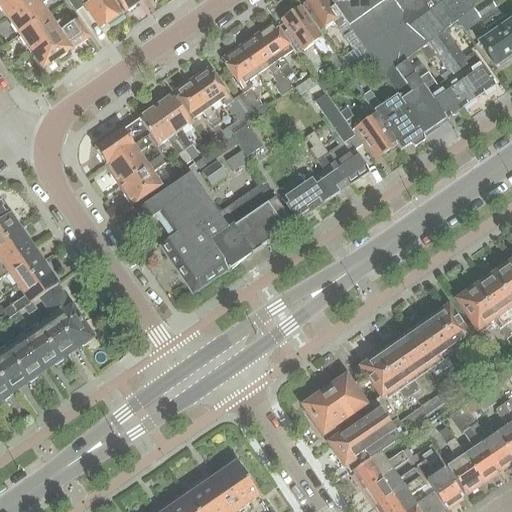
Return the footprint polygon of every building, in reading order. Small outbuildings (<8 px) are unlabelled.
[(0,0),(0,10),(3,14),(4,13),(7,18),(33,0),(0,0)] [(33,0),(7,18),(10,22),(9,24),(18,37),(49,15),(42,6),(50,0),(33,0)] [(66,0),(75,13),(84,7),(100,29),(107,24),(108,26),(122,17),(110,0),(66,0)] [(141,0),(114,0),(124,13),(126,11),(128,12),(135,7),(135,5),(141,0)] [(307,0),(302,4),(303,5),(303,6),(321,32),(332,24),(343,39),(352,34),(348,28),(327,1),(326,0),(307,0)] [(388,0),(326,0),(327,1),(348,28),(388,0)] [(428,45),(389,13),(397,0),(388,0),(348,28),(352,34),(359,45),(366,54),(397,97),(425,134),(445,120),(446,121),(447,121),(446,120),(418,80),(415,76),(415,75),(413,76),(404,63),(428,45)] [(397,0),(389,13),(428,45),(437,37),(436,36),(445,30),(457,21),(471,11),(472,9),(484,0),(397,0)] [(489,0),(486,0),(481,4),(489,16),(497,10),(489,0)] [(481,4),(472,9),(481,22),(489,16),(481,4)] [(333,72),(341,66),(305,16),(298,6),(296,7),(297,9),(293,12),(292,10),(287,14),(283,17),(279,20),(286,30),(302,53),(313,45),(333,72)] [(511,21),(507,25),(497,10),(489,16),(511,50),(511,21)] [(49,15),(18,37),(26,49),(27,48),(30,52),(71,24),(66,17),(55,25),(49,15)] [(511,57),(511,50),(489,16),(481,22),(490,36),(479,43),(494,67),(496,66),(498,67),(508,60),(507,59),(511,56),(511,57)] [(87,38),(88,38),(76,21),(71,24),(30,52),(31,53),(42,69),(55,60),(56,62),(71,52),(63,41),(73,35),(79,44),(80,43),(80,44),(87,39),(87,38)] [(282,60),(292,53),(272,25),(259,34),(260,35),(256,38),(285,80),(292,75),(282,60)] [(458,48),(445,30),(436,36),(437,37),(449,54),(479,97),(484,94),(487,94),(493,89),(494,87),(496,85),(474,53),(466,59),(458,48)] [(437,37),(428,45),(450,76),(443,81),(461,109),(465,107),(467,107),(473,103),(474,100),(479,97),(449,54),(437,37)] [(239,48),(258,76),(267,70),(277,85),(285,80),(256,38),(252,41),(251,39),(239,48)] [(359,45),(340,59),(346,67),(366,54),(359,45)] [(258,76),(239,48),(220,61),(224,67),(225,66),(232,76),(231,77),(232,79),(233,78),(237,84),(236,85),(243,95),(251,89),(248,83),(258,76)] [(418,62),(411,67),(416,74),(423,69),(418,62)] [(232,102),(225,92),(224,93),(220,87),(221,86),(220,84),(219,85),(212,75),(213,74),(209,68),(191,81),(211,109),(219,104),(223,110),(226,108),(225,107),(232,102)] [(424,70),(415,76),(418,80),(427,74),(424,70)] [(461,109),(443,81),(436,86),(427,74),(418,80),(446,120),(452,115),(455,115),(460,112),(461,109)] [(292,75),(285,80),(289,86),(297,81),(292,75)] [(312,77),(295,90),(300,96),(316,85),(317,84),(312,77)] [(317,84),(316,85),(322,93),(331,86),(325,78),(317,84)] [(277,85),(273,87),(281,99),(285,97),(293,91),(289,86),(285,80),(277,85)] [(203,115),(213,130),(214,130),(218,127),(221,125),(211,109),(191,81),(190,81),(192,83),(187,86),(186,84),(173,93),(193,122),(203,115)] [(238,98),(237,98),(249,114),(263,105),(251,89),(243,95),(238,98)] [(369,91),(362,96),(373,113),(381,108),(369,91)] [(362,146),(352,132),(346,123),(340,114),(326,94),(314,103),(338,138),(342,144),(346,141),(354,152),(362,146)] [(182,132),(191,125),(170,95),(158,103),(159,105),(155,108),(184,152),(191,147),(192,147),(182,132)] [(373,113),(396,146),(400,152),(410,145),(414,148),(424,141),(425,137),(426,135),(425,134),(397,97),(381,108),(373,113)] [(232,102),(225,107),(226,108),(237,123),(246,117),(249,115),(237,98),(232,102)] [(149,110),(137,118),(158,148),(167,142),(177,157),(178,156),(184,152),(155,108),(150,111),(149,110)] [(340,114),(346,123),(353,118),(347,109),(340,114)] [(362,146),(364,145),(373,158),(379,153),(381,156),(396,146),(373,113),(352,127),(354,130),(352,132),(362,146)] [(237,124),(227,131),(231,137),(247,126),(246,126),(250,123),(246,117),(237,123),(237,124)] [(120,130),(106,139),(107,141),(97,148),(96,152),(105,166),(104,167),(147,138),(136,123),(123,131),(122,131),(121,132),(120,130)] [(231,137),(246,159),(262,148),(247,126),(231,137)] [(222,135),(222,134),(218,127),(214,130),(213,130),(212,131),(221,144),(226,141),(222,135)] [(227,131),(222,134),(222,135),(226,141),(231,137),(227,131)] [(323,172),(315,178),(330,200),(350,186),(336,165),(328,154),(313,133),(305,138),(313,148),(309,151),(323,172)] [(147,138),(104,167),(105,170),(107,168),(110,172),(108,174),(118,188),(149,167),(147,165),(139,154),(151,145),(147,138)] [(336,165),(350,186),(363,177),(361,173),(365,170),(365,171),(366,170),(354,153),(354,152),(346,141),(342,144),(338,138),(333,141),(338,147),(328,154),(336,165)] [(191,147),(184,152),(191,161),(198,157),(191,147)] [(184,152),(178,156),(184,166),(191,161),(184,152)] [(241,153),(226,162),(232,173),(247,164),(241,153)] [(161,187),(160,186),(152,175),(166,166),(159,156),(147,165),(149,167),(118,188),(120,187),(123,191),(121,192),(131,207),(161,187)] [(201,161),(195,165),(199,171),(205,167),(201,161)] [(211,188),(226,177),(216,164),(201,174),(211,188)] [(291,226),(292,225),(263,184),(217,215),(190,175),(136,211),(145,223),(155,216),(170,239),(160,245),(169,258),(171,257),(178,267),(176,268),(193,292),(227,269),(227,270),(251,254),(251,256),(261,249),(261,248),(285,232),(284,230),(290,225),(291,226)] [(313,211),(330,200),(315,178),(298,189),(281,201),(297,223),(313,211)] [(0,243),(18,231),(0,205),(1,205),(0,204),(0,243)] [(37,217),(29,222),(32,226),(40,221),(37,217)] [(18,231),(0,243),(0,271),(29,252),(25,245),(27,240),(22,233),(19,233),(18,231)] [(0,282),(8,277),(16,288),(44,269),(42,265),(43,263),(37,255),(32,256),(29,252),(0,271),(0,282)] [(511,262),(456,302),(458,305),(462,310),(478,333),(493,322),(494,325),(495,326),(506,341),(511,336),(511,316),(511,315),(510,314),(508,311),(511,308),(511,262)] [(38,301),(57,288),(56,287),(54,286),(50,282),(52,277),(47,270),(45,270),(44,269),(16,288),(23,298),(4,311),(10,319),(18,314),(29,306),(29,307),(32,305),(38,301)] [(19,337),(43,372),(53,365),(56,366),(63,361),(63,359),(81,346),(83,347),(90,342),(90,340),(92,339),(77,317),(78,315),(74,309),(72,309),(57,288),(38,301),(49,316),(19,337)] [(29,307),(24,311),(28,316),(36,311),(32,305),(29,307)] [(427,374),(472,343),(449,310),(450,310),(447,306),(446,306),(447,308),(443,311),(442,309),(430,317),(431,319),(432,321),(421,328),(420,327),(419,327),(418,325),(407,334),(408,335),(403,338),(427,374)] [(10,319),(14,326),(23,320),(18,314),(10,319)] [(0,402),(2,403),(9,398),(9,396),(28,383),(30,384),(37,379),(37,376),(43,372),(19,337),(0,350),(0,402)] [(359,369),(364,377),(383,404),(385,403),(398,394),(404,402),(420,391),(414,383),(427,374),(403,338),(400,341),(398,339),(387,347),(388,349),(387,349),(388,351),(377,358),(376,357),(375,356),(363,364),(364,365),(360,368),(359,367),(358,367),(359,369)] [(499,349),(492,354),(497,362),(504,357),(499,349)] [(466,371),(473,382),(482,376),(475,365),(466,371)] [(458,377),(465,388),(473,382),(466,371),(458,377)] [(387,405),(385,403),(383,404),(364,377),(350,387),(344,377),(328,388),(329,390),(324,393),(350,431),(385,407),(387,405)] [(449,383),(456,394),(465,388),(458,377),(449,383)] [(449,383),(440,389),(448,400),(456,394),(449,383)] [(350,431),(324,393),(319,396),(318,395),(303,406),(324,437),(325,436),(324,434),(334,427),(341,437),(350,431)] [(487,393),(474,401),(479,409),(479,410),(492,401),(487,393)] [(438,409),(447,402),(441,394),(432,400),(438,409)] [(429,415),(438,409),(432,400),(424,406),(429,415)] [(511,407),(509,403),(502,407),(511,422),(511,407)] [(420,421),(429,415),(424,406),(415,412),(420,421)] [(402,433),(397,425),(385,407),(350,431),(341,437),(330,444),(329,443),(344,466),(343,466),(349,474),(349,473),(350,474),(351,474),(351,475),(381,454),(399,441),(398,439),(402,436),(404,438),(405,437),(402,433)] [(505,428),(495,434),(509,455),(511,458),(511,422),(502,407),(495,412),(505,428)] [(476,425),(464,408),(458,412),(469,430),(476,425)] [(420,421),(415,412),(406,418),(411,427),(420,421)] [(469,430),(458,412),(451,417),(462,434),(469,430)] [(411,427),(406,418),(397,425),(402,433),(411,427)] [(469,430),(498,472),(502,469),(503,471),(511,465),(511,458),(509,455),(495,434),(486,440),(476,425),(469,430)] [(453,441),(445,429),(438,434),(445,446),(453,441)] [(462,434),(473,449),(463,456),(481,483),(483,485),(495,477),(494,475),(498,472),(469,430),(462,434)] [(456,461),(446,468),(464,495),(465,495),(466,496),(478,488),(477,486),(481,483),(463,456),(453,441),(445,446),(456,461)] [(408,450),(402,454),(407,463),(414,459),(413,458),(408,450)] [(427,465),(435,459),(430,452),(421,458),(424,462),(425,462),(427,465)] [(387,462),(381,454),(351,475),(352,476),(350,477),(358,488),(359,487),(362,492),(361,493),(362,494),(393,473),(407,463),(402,454),(401,453),(387,462)] [(414,459),(407,463),(411,468),(420,462),(416,456),(413,458),(414,459)] [(433,494),(445,511),(451,507),(452,509),(463,501),(462,499),(443,470),(434,476),(427,465),(425,462),(424,462),(416,468),(433,494)] [(197,490),(186,497),(195,511),(238,511),(259,498),(236,463),(224,471),(224,475),(217,481),(215,479),(207,485),(208,486),(201,492),(197,490)] [(393,473),(362,494),(370,506),(371,505),(374,509),(373,510),(373,511),(375,510),(420,480),(414,471),(399,481),(393,473)] [(420,480),(375,510),(376,511),(409,511),(414,508),(414,507),(415,506),(410,498),(425,488),(420,480)] [(414,508),(409,511),(442,511),(445,511),(433,494),(415,506),(414,507),(414,508)] [(195,511),(186,497),(175,505),(175,509),(171,511),(195,511)]
